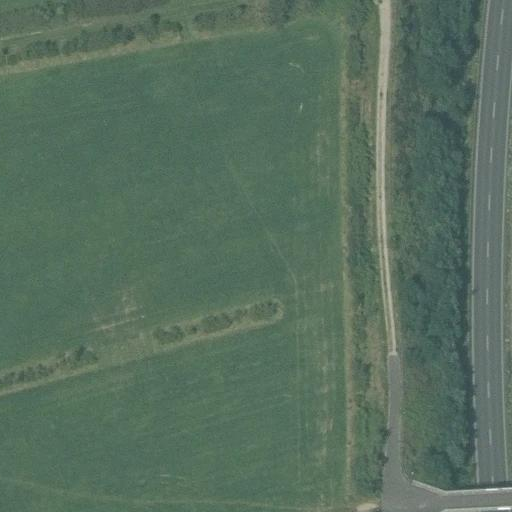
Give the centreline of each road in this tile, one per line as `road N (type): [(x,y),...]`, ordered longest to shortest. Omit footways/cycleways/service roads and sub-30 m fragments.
road 1 (primary): [(506,0),(488,283),(497,511)]
road 2 (track): [(394,509),(385,0)]
road 3 (track): [(283,0),(0,49)]
